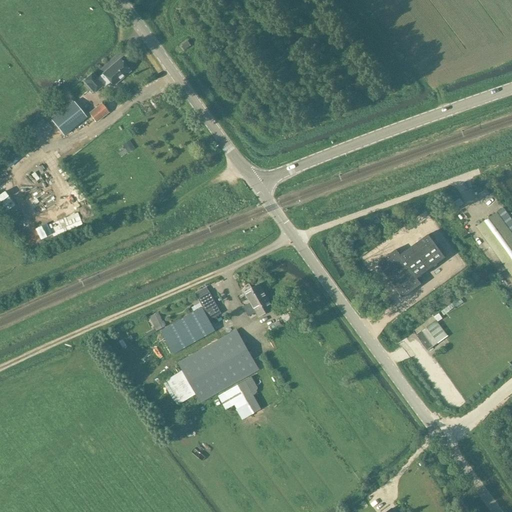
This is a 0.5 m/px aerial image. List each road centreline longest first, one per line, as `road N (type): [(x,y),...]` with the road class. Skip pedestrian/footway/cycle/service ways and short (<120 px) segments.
road 1 (tertiary): [(442,443),(259,183)]
road 2 (tertiary): [(259,183),(511,92)]
road 3 (tertiary): [(259,183),(119,0)]
road 4 (track): [(294,239),(459,177)]
road 5 (unknown): [(163,292),(294,239)]
